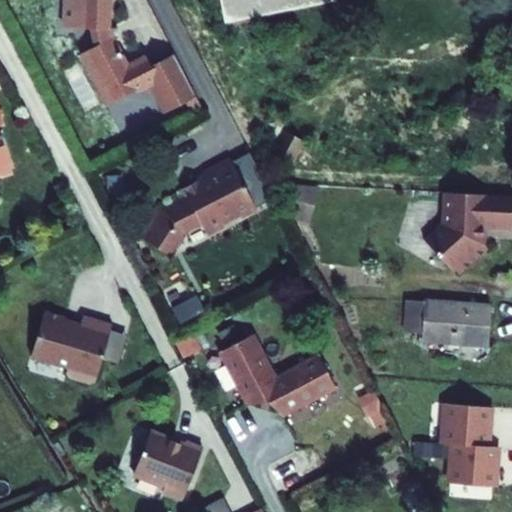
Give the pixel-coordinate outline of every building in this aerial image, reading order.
[(108,0),(63,0),(62,27),(92,29),(95,45),(85,50),(112,102),(148,83),(164,113),(196,97),(172,51),(149,62),(147,57),(125,69),(109,38),(107,29),(108,0)] [(221,0),(225,17),(310,0),(221,0)] [(0,163),(7,161),(8,166),(29,160),(15,115),(18,114),(8,83),(0,85),(0,163)] [(315,142),(294,131),(286,147),(306,158),(315,142)] [(269,199),(244,152),(218,165),(220,169),(210,174),(212,178),(199,185),(201,189),(176,202),(158,228),(181,245),(196,224),(214,214),(220,225),(236,216),(235,213),(252,204),(254,207),(269,199)] [(511,194),(460,191),(458,224),(459,225),(442,240),(460,262),(463,259),(475,273),(503,248),(495,239),(496,224),(500,224),(500,226),(511,226),(511,194)] [(338,201),(321,200),(320,206),(337,208),(338,201)] [(182,318),(206,308),(200,295),(176,305),(182,318)] [(505,308),(421,301),(419,332),(434,332),(434,341),(501,347),(505,308)] [(43,311),(31,357),(68,366),(67,372),(70,377),(91,383),(96,380),(112,323),(82,315),(80,325),(63,320),(64,317),(43,311)] [(352,388),(335,354),(292,375),(271,332),(236,349),(263,403),(287,391),(299,415),(352,388)] [(508,405),(463,401),(459,440),(469,442),(501,445),(502,431),(505,431),(508,405)] [(200,437),(166,423),(150,466),(181,478),(179,484),(199,491),(219,440),(202,433),(200,437)] [(459,440),(432,438),(431,452),(467,455),(469,442),(459,440)] [(511,445),(501,445),(469,442),(467,455),(465,480),(507,484),(509,471),(511,471),(511,465),(511,445)] [(211,511),(235,511),(226,494),(207,504),(211,511)] [(259,511),(283,511),(278,502),(259,511)]
